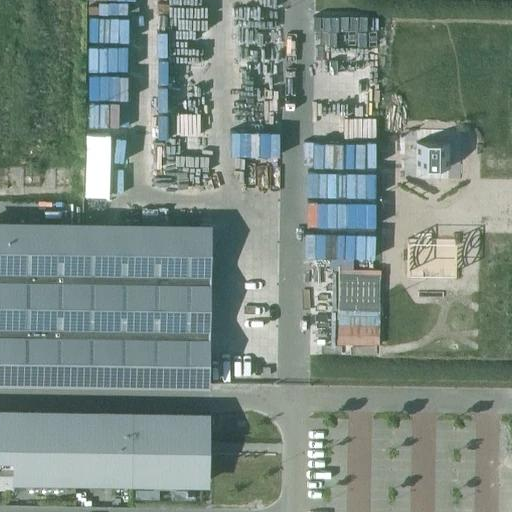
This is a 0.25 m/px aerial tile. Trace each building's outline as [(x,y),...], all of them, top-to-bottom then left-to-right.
[(0,0),(0,33),(69,35),(69,0),(0,0)] [(195,63),(177,88),(192,99),(215,67),(226,52),(216,45),(209,54),(191,41),(182,53),(195,63)] [(0,86),(0,188),(66,189),(68,87),(0,86)] [(207,227),(0,223),(0,378),(205,382),(207,227)] [(206,413),(0,410),(0,441),(42,442),(42,454),(54,454),(53,480),(205,483),(206,413)]
